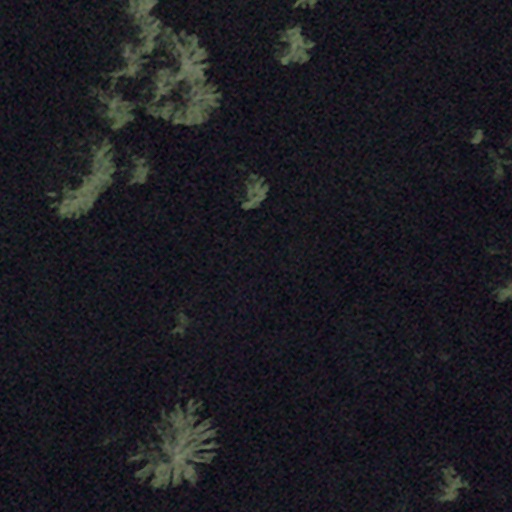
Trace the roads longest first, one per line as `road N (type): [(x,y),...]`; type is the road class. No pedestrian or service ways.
road 1 (track): [(75,511),(231,302)]
road 2 (track): [(177,511),(251,313),(231,302)]
